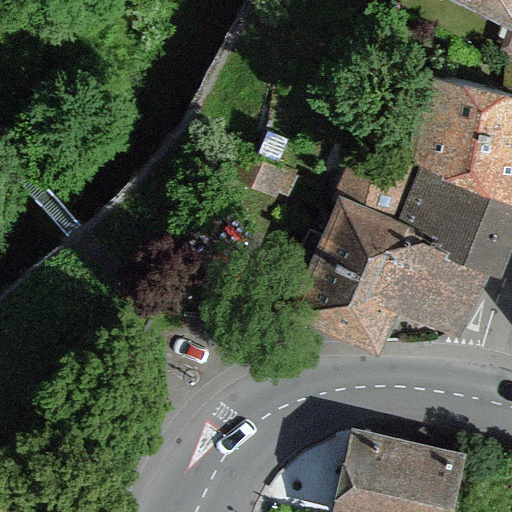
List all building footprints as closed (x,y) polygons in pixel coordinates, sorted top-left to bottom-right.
[(511,0),(479,0),(511,17),(511,0)] [(511,91),(437,72),(421,157),(509,196),(511,151),(511,91)] [(399,221),(419,161),(356,145),(338,178),(344,180),(344,198),(399,221)] [(297,176),(248,154),(239,173),(276,191),(280,186),(290,191),(297,176)] [(451,319),(509,196),(421,157),(419,161),(399,221),(344,198),(338,196),(310,257),(290,303),(370,339),(396,291),(451,319)] [(451,511),(465,457),(368,434),(349,511),(451,511)]
